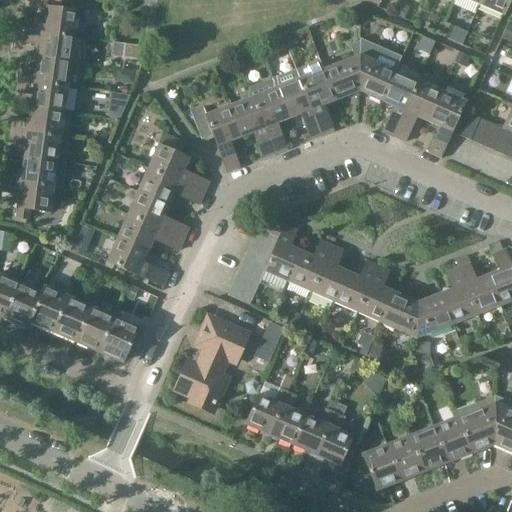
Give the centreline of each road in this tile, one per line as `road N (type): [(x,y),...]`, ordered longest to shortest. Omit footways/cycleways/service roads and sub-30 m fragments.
road 1 (residential): [(511,217),(357,146),(225,195),(137,404)]
road 2 (residential): [(137,404),(0,336)]
road 3 (residential): [(511,486),(491,476),(380,508)]
